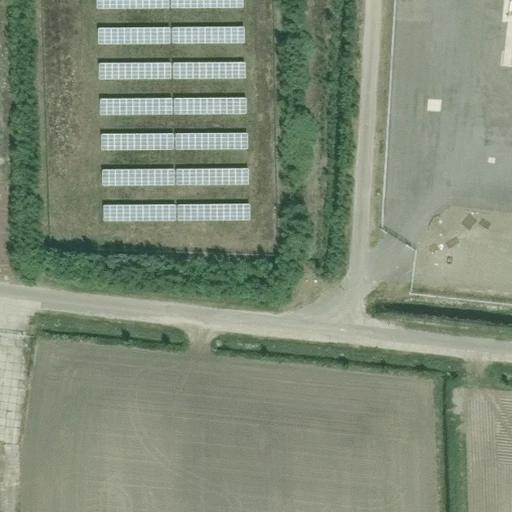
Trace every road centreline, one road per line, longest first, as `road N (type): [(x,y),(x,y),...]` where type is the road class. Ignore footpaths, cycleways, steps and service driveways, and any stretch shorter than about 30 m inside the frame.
road 1 (unclassified): [(9,295),(511,352)]
road 2 (track): [(337,332),(356,242),(368,0)]
road 3 (track): [(14,511),(9,295)]
